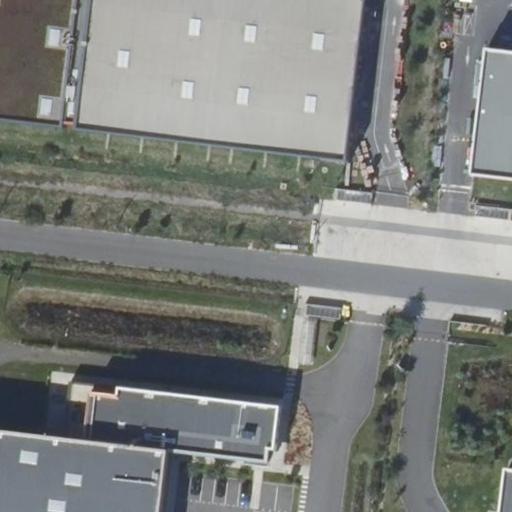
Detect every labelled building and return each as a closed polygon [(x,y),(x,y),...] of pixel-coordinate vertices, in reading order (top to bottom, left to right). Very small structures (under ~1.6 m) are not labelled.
[(0,0),(0,118),(348,159),(366,0),(0,0)] [(511,51),(483,48),(469,179),(511,184),(511,51)] [(89,388),(82,447),(165,457),(270,470),(277,411),(89,388)] [(0,436),(0,511),(158,511),(165,457),(82,447),(0,436)] [(511,511),(511,471),(506,471),(501,511),(511,511)]
